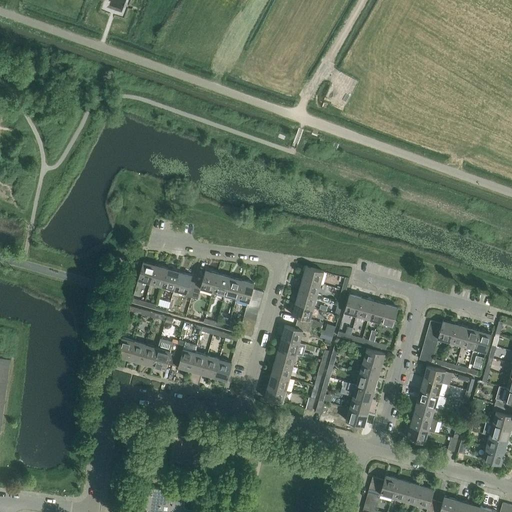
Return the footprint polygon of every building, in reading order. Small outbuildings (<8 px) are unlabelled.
[(150,282),(156,263),(144,260),(138,279),(150,282)] [(162,286),(168,266),(156,263),(150,282),(162,286)] [(321,283),(324,270),(305,265),(301,277),(321,283)] [(174,289),(179,270),(168,266),(162,286),(174,289)] [(213,290),(218,272),(206,268),(201,284),(200,287),(201,287),(213,290)] [(186,293),(189,280),(191,273),(179,270),(174,289),(186,293)] [(225,294),(230,275),(218,272),(213,290),(225,294)] [(237,297),(242,279),(230,275),(225,294),(237,297)] [(317,294),(321,283),(301,277),(298,289),(317,294)] [(249,299),(251,293),(253,287),(254,282),(242,279),(237,297),(249,300),(249,301),(249,299)] [(191,296),(195,282),(189,280),(186,293),(185,294),(191,296)] [(198,298),(201,287),(200,287),(201,284),(195,282),(191,296),(198,298)] [(263,297),(264,291),(253,287),(251,293),(263,297)] [(314,306),(317,294),(298,289),(295,301),(314,306)] [(357,315),(362,295),(350,292),(344,311),(357,315)] [(261,302),(263,297),(251,293),(249,299),(261,302)] [(368,318),(374,299),(362,295),(357,315),(368,318)] [(260,307),(261,302),(249,299),(249,301),(249,300),(248,304),(260,307)] [(380,321),(386,302),(374,299),(368,318),(380,321)] [(311,318),(314,306),(295,301),(291,313),(298,315),(310,318),(311,318)] [(398,306),(386,302),(380,321),(393,325),(398,306)] [(258,313),(260,307),(248,304),(246,309),(258,313)] [(256,318),(258,313),(246,309),(245,315),(256,318)] [(255,324),(256,318),(245,315),(243,320),(255,324)] [(311,325),(313,318),(311,318),(310,318),(298,315),(297,321),(311,325)] [(216,325),(217,320),(205,317),(204,322),(216,325)] [(323,321),(313,318),(311,325),(321,328),(323,321)] [(440,328),(442,323),(430,319),(429,325),(440,328)] [(450,341),(455,322),(443,319),(442,323),(440,328),(439,334),(438,337),(450,341)] [(253,329),(255,324),(243,320),(241,326),(253,329)] [(310,331),(311,325),(297,321),(295,327),(303,329),(310,331)] [(335,325),(327,322),(325,329),(334,331),(335,325)] [(462,344),(467,325),(455,322),(450,341),(462,344)] [(240,332),(241,327),(229,324),(228,328),(240,332)] [(300,341),(303,329),(295,327),(284,324),(281,336),(300,341)] [(439,334),(440,328),(429,325),(427,331),(439,334)] [(474,347),(479,329),(467,325),(462,344),(474,347)] [(252,335),(253,329),(241,326),(241,327),(240,332),(252,335)] [(484,355),(491,332),(479,329),(474,347),(472,352),(484,355)] [(337,335),(350,338),(351,334),(339,330),(337,335)] [(438,337),(439,334),(427,331),(426,336),(438,339),(438,337)] [(238,340),(239,335),(226,332),(225,336),(238,340)] [(129,358),(134,339),(122,336),(117,355),(129,358)] [(296,353),(300,341),(281,336),(278,348),(296,353)] [(436,345),(438,339),(426,336),(424,341),(436,345)] [(158,346),(153,365),(165,368),(168,356),(170,349),(172,340),(160,337),(158,346)] [(141,362),(146,343),(134,339),(129,358),(141,362)] [(174,357),(172,364),(178,366),(185,341),(179,339),(178,342),(174,357)] [(174,357),(178,342),(172,340),(170,349),(168,356),(174,357)] [(386,348),(387,344),(375,340),(373,345),(386,348)] [(185,341),(178,366),(190,369),(195,351),(197,344),(185,341)] [(435,350),(436,345),(424,341),(422,347),(435,350)] [(153,365),(158,346),(146,343),(141,362),(153,365)] [(382,365),(385,352),(366,347),(363,359),(382,365)] [(433,356),(435,350),(422,347),(421,352),(433,356)] [(293,365),(296,353),(278,348),(274,360),(293,365)] [(325,348),(321,360),(326,362),(329,349),(325,348)] [(202,373),(207,354),(195,351),(190,369),(202,373)] [(432,357),(433,357),(433,356),(421,352),(419,358),(431,361),(432,357)] [(214,376),(219,357),(207,354),(202,373),(214,376)] [(10,358),(0,356),(0,362),(10,364),(10,358)] [(226,380),(232,361),(219,357),(214,376),(226,380)] [(378,376),(382,365),(363,359),(359,371),(378,376)] [(290,377),(293,365),(274,360),(271,372),(290,377)] [(0,368),(9,370),(10,364),(0,362),(0,368)] [(442,382),(445,370),(426,364),(423,376),(442,382)] [(481,371),(480,370),(468,367),(467,372),(479,375),(481,371)] [(0,375),(8,376),(9,370),(0,368),(0,375)] [(375,388),(378,376),(359,371),(356,383),(375,388)] [(286,389),(290,377),(271,372),(267,384),(286,389)] [(439,394),(442,382),(423,376),(420,388),(439,394)] [(475,377),(470,376),(467,389),(471,390),(475,377)] [(349,381),(347,387),(354,389),(353,395),(371,400),(375,388),(356,383),(349,381)] [(283,401),(286,389),(267,384),(264,396),(283,401)] [(511,401),(511,388),(506,387),(503,398),(503,399),(511,402),(511,401)] [(435,406),(439,394),(420,388),(416,400),(435,406)] [(312,409),(315,397),(311,396),(309,395),(306,408),(312,409)] [(368,412),(371,400),(353,395),(349,407),(368,412)] [(503,399),(503,398),(497,396),(495,403),(509,407),(511,402),(503,399)] [(326,400),(324,399),(323,399),(319,398),(316,410),(322,412),(326,400)] [(432,417),(435,406),(416,400),(413,412),(432,417)] [(508,413),(509,407),(495,403),(493,408),(496,409),(495,410),(508,413)] [(364,424),(368,412),(349,407),(346,419),(364,424)] [(511,423),(511,414),(508,413),(495,410),(492,422),(511,427),(511,423)] [(438,419),(432,417),(413,412),(410,424),(428,429),(435,431),(438,419)] [(473,416),(468,414),(465,427),(469,428),(473,416)] [(488,421),(485,432),(489,434),(508,439),(511,427),(492,422),(488,421)] [(425,441),(428,429),(410,424),(406,436),(425,441)] [(504,451),(508,439),(489,434),(485,446),(504,451)] [(454,450),(458,438),(453,437),(453,436),(451,435),(448,448),(454,450)] [(464,453),(468,441),(468,440),(466,439),(466,440),(461,439),(458,451),(464,453)] [(501,463),(504,451),(485,446),(482,458),(501,463)] [(392,496),(398,477),(385,474),(384,479),(382,485),(381,490),(380,492),(392,496)] [(195,511),(196,508),(187,507),(184,504),(186,489),(189,487),(187,485),(188,479),(178,478),(176,475),(173,477),(167,476),(166,486),(163,488),(148,486),(146,483),(144,485),(138,484),(136,495),(134,497),(136,499),(135,505),(145,507),(147,509),(150,509),(149,511),(195,511)] [(382,485),(384,479),(372,475),(371,481),(382,485)] [(404,499),(410,480),(398,477),(392,496),(404,499)] [(417,502),(422,484),(410,480),(404,499),(417,502)] [(381,490),(382,485),(371,481),(369,487),(381,490)] [(428,506),(431,498),(434,487),(422,484),(417,502),(428,506)] [(379,496),(380,492),(381,490),(369,487),(368,492),(379,496)] [(378,501),(379,496),(368,492),(366,498),(378,501)] [(452,511),(456,498),(444,494),(442,501),(439,511),(452,511)] [(376,506),(378,501),(366,498),(365,503),(376,506)] [(432,511),(437,500),(431,498),(428,506),(426,511),(432,511)] [(465,511),(468,501),(456,498),(452,511),(465,511)] [(439,511),(442,501),(437,500),(432,511),(439,511)] [(478,511),(480,505),(468,501),(465,511),(478,511)] [(504,511),(508,503),(503,501),(499,511),(504,511)] [(374,511),(376,506),(365,503),(363,509),(366,509),(374,511)]
